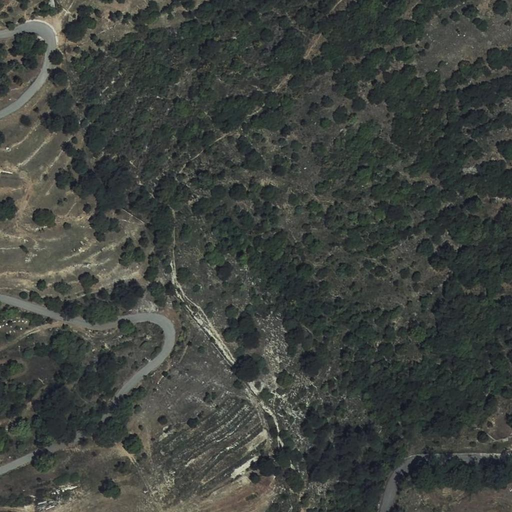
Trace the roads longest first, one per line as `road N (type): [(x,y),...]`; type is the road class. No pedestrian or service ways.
road 1 (track): [(0,470),(81,435),(172,335),(154,316),(80,322),(0,298)]
road 2 (unclassified): [(511,458),(414,462),(395,478),(384,511)]
